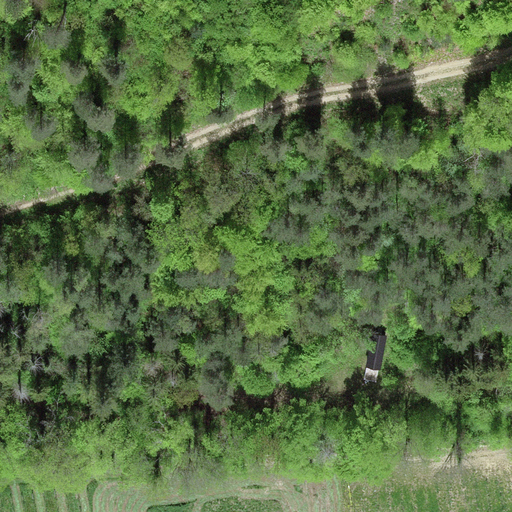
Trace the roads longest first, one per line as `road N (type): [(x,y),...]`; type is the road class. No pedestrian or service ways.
road 1 (track): [(0,211),(278,104),(470,69),(511,52)]
road 2 (track): [(0,482),(323,463),(378,465),(402,488),(511,460)]
road 3 (track): [(0,389),(277,390),(373,400),(511,384)]
